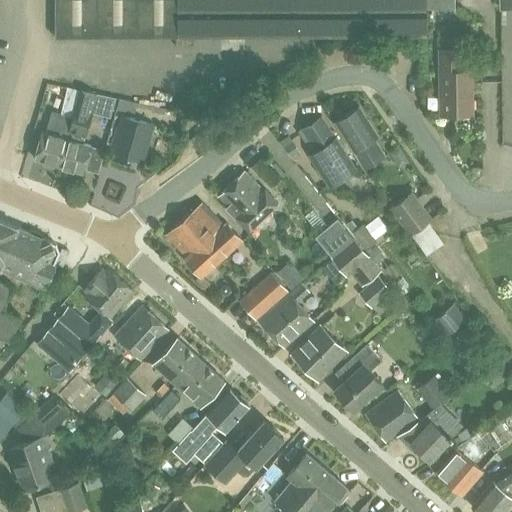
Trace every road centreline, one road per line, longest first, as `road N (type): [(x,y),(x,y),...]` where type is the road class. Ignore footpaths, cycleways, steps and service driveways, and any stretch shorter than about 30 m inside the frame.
road 1 (residential): [(113,236),(255,117),(300,90),(349,75),(379,80),(469,200),(511,200)]
road 2 (residential): [(425,511),(113,236)]
road 3 (residential): [(0,366),(113,236)]
road 4 (residential): [(113,236),(0,186)]
